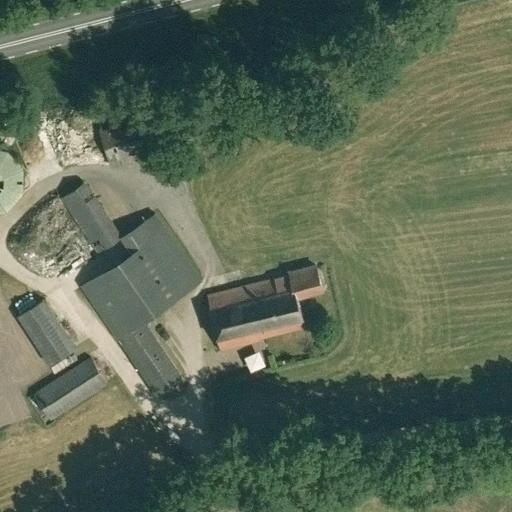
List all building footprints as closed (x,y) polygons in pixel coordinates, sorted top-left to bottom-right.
[(100,126),(113,165),(178,143),(165,104),(100,126)] [(30,184),(30,183),(29,177),(28,171),(24,165),(21,161),(16,156),(11,154),(7,152),(0,150),(0,215),(2,215),(9,214),(15,211),(20,207),(24,202),(27,197),(29,189),(30,184)] [(133,251),(83,285),(118,336),(202,279),(156,213),(123,235),(123,236),(133,251)] [(297,297),(322,290),(316,265),(289,272),(290,275),(208,295),(221,349),(260,339),(259,337),(306,325),(297,297)] [(45,299),(20,315),(52,364),(77,348),(45,299)] [(118,336),(159,396),(185,377),(145,318),(118,336)] [(109,383),(93,357),(37,393),(53,419),(109,383)]
